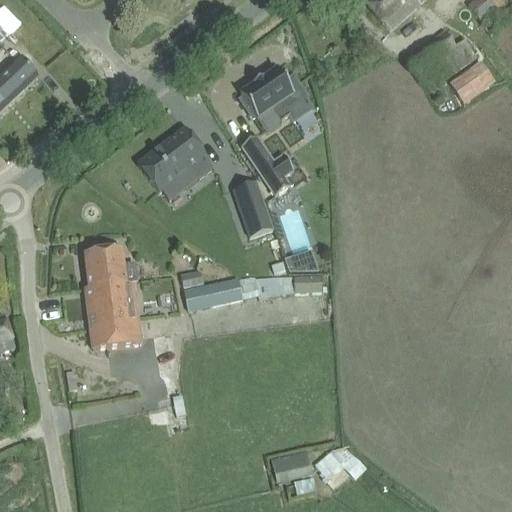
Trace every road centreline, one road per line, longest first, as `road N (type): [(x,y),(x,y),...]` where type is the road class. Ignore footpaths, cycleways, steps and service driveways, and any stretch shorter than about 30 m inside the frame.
road 1 (residential): [(64,511),(33,335),(27,238),(5,195)]
road 2 (tertiary): [(5,195),(142,94)]
road 3 (tertiary): [(142,94),(263,0)]
